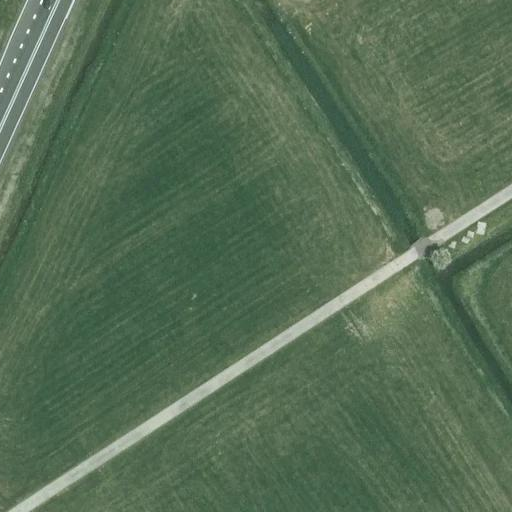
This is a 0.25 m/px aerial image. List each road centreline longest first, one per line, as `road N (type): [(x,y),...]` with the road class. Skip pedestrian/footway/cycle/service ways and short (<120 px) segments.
road 1 (track): [(23,511),(511,200)]
road 2 (trunk): [(53,0),(0,119)]
